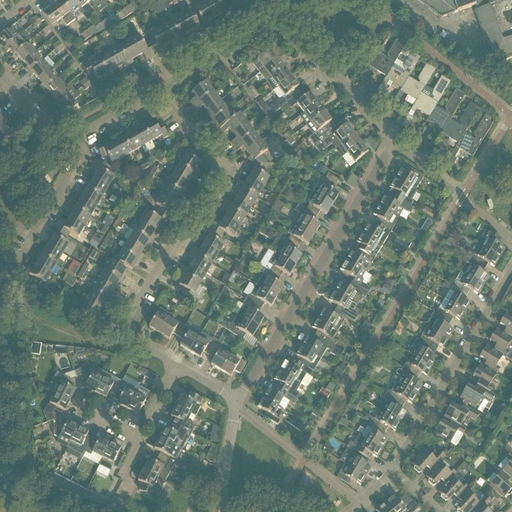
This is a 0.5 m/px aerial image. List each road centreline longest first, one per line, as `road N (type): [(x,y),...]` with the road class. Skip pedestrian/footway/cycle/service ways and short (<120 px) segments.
road 1 (residential): [(159,92),(215,165),(124,325),(174,361)]
road 2 (residential): [(236,407),(391,141)]
road 3 (residential): [(391,472),(511,269)]
road 4 (residential): [(391,141),(351,91),(281,33)]
road 5 (residential): [(391,141),(511,239)]
road 6 (residential): [(159,92),(262,34),(281,33)]
